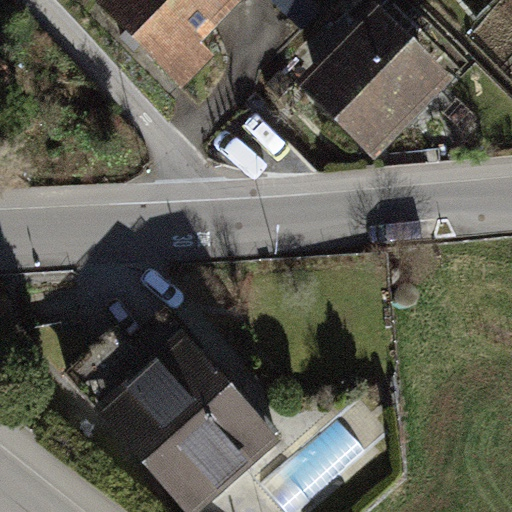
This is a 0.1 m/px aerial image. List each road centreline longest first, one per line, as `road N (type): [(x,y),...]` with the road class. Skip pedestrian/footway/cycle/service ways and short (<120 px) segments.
road 1 (residential): [(206,226),(511,202)]
road 2 (residential): [(206,226),(172,156),(27,0)]
road 3 (residential): [(0,234),(206,226)]
